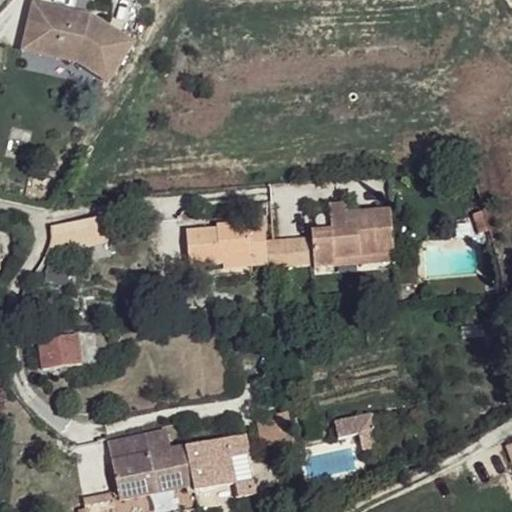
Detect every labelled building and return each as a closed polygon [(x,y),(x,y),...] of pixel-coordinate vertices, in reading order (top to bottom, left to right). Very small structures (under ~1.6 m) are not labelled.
[(31,5),(21,45),(57,53),(61,38),(71,40),(80,45),(76,66),(105,85),(131,45),(88,18),(31,5)] [(57,53),(21,45),(19,52),(76,66),(80,45),(71,40),(61,38),(57,53)] [(289,242),(291,269),(317,267),(317,270),(337,269),(337,261),(363,259),(396,256),(392,212),(376,214),(376,224),(349,225),(349,216),(348,206),(332,208),(334,233),(314,234),(314,240),(289,242)] [(334,233),(332,208),(312,209),(314,234),(334,233)] [(376,214),(349,216),(349,225),(376,224),(376,214)] [(483,214),(473,217),(479,235),(488,233),(483,214)] [(233,217),(216,218),(217,231),(220,231),(220,227),(234,226),(233,217)] [(189,233),(192,269),(226,267),(226,263),(253,261),(253,269),(270,268),(268,244),(266,220),(250,221),(250,226),(234,226),(220,227),(220,231),(217,231),(189,233)] [(107,222),(49,226),(51,253),(109,248),(107,222)] [(268,244),(270,268),(270,270),(291,269),(289,242),(268,244)] [(317,277),(397,270),(396,256),(363,259),(364,267),(337,269),(317,270),(317,277)] [(337,261),(337,269),(364,267),(363,259),(337,261)] [(226,278),(253,276),(253,269),(253,261),(226,263),(226,267),(226,278)] [(83,366),(80,336),(40,341),(43,371),(83,366)] [(375,415),(335,423),(339,443),(360,439),(363,454),(382,450),(375,415)] [(257,422),(264,453),(295,447),(289,416),(257,422)] [(158,429),(110,439),(115,464),(122,501),(194,488),(196,494),(237,486),(232,460),(252,456),(248,437),(163,454),(158,429)] [(256,483),(237,486),(240,499),(258,496),(256,483)] [(114,503),(112,494),(85,500),(87,511),(115,511),(114,503)]
